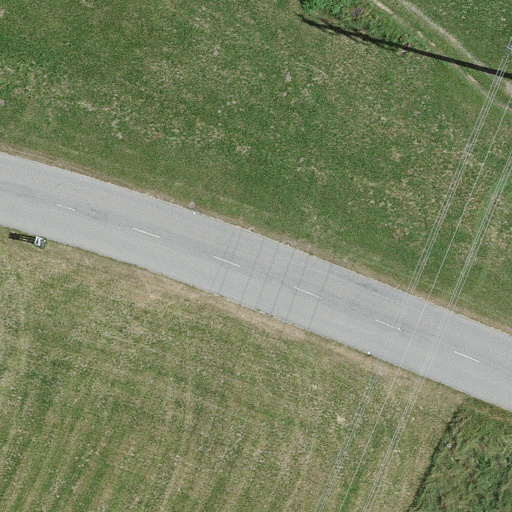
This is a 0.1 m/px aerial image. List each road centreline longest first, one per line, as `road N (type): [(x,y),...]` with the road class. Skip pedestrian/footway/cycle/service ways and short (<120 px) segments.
road 1 (unclassified): [(0,199),(248,270),(511,380)]
road 2 (track): [(385,0),(511,102)]
